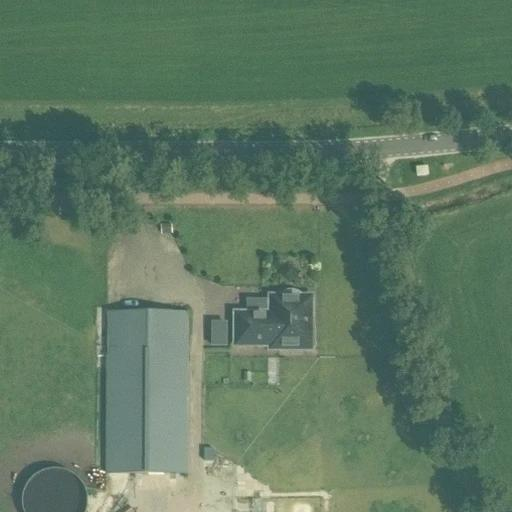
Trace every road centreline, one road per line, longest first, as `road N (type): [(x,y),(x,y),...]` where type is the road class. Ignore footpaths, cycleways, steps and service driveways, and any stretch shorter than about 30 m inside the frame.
road 1 (tertiary): [(0,154),(288,153),(511,136)]
road 2 (track): [(485,511),(455,466),(425,381),(379,148)]
